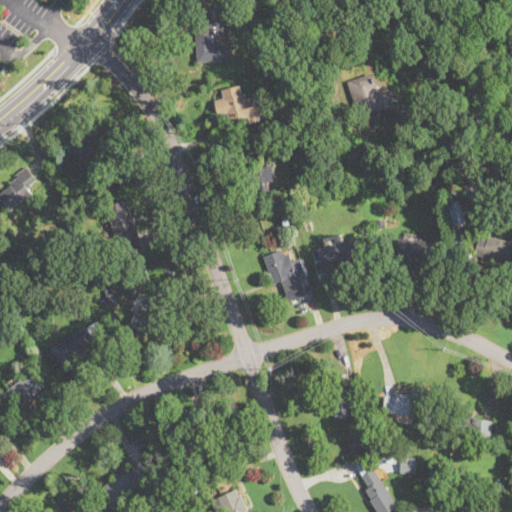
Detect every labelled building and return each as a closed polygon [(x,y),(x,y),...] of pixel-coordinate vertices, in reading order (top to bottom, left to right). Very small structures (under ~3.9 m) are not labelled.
[(214,34),(215,44),(228,43),(229,59),(198,61),(196,21),(222,19),(223,33),(214,34)] [(372,72),(378,89),(396,88),(397,108),(357,109),(348,81),(372,72)] [(240,86),(241,93),(244,93),(247,107),(250,106),(252,116),(230,120),(229,111),(218,114),(215,101),(224,99),(223,89),(240,86)] [(267,137),(262,138),(259,128),(264,126),(267,137)] [(81,133),(101,138),(100,142),(112,145),(110,153),(114,154),(112,161),(109,160),(108,163),(69,153),(74,134),(81,136),(81,133)] [(239,145),(226,148),(224,141),(237,138),(239,145)] [(32,193),(10,211),(0,198),(0,194),(12,185),(10,182),(18,176),(17,174),(26,166),(37,180),(28,187),(32,193)] [(271,198),(260,200),(257,183),(241,186),(239,173),(255,170),(255,169),(265,167),(271,198)] [(497,184),(497,194),(477,194),(478,180),(487,180),(487,184),(497,184)] [(301,199),(291,201),(288,185),(298,183),(301,199)] [(475,193),(474,202),(466,201),(467,193),(475,193)] [(121,249),(105,207),(126,199),(142,241),(121,249)] [(465,222),(455,226),(448,204),(459,201),(465,222)] [(487,219),(478,219),(478,205),(486,205),(487,219)] [(289,223),(284,224),(281,211),(286,210),(289,223)] [(386,228),(377,229),(376,220),(386,219),(386,228)] [(511,241),(511,263),(501,262),(500,265),(483,262),(484,255),(475,254),(479,235),(511,241)] [(365,257),(352,260),(352,259),(322,266),(318,247),(360,237),(365,257)] [(441,241),(439,261),(398,258),(399,238),(441,241)] [(286,264),(301,259),(306,272),(274,284),(264,256),(281,250),(286,264)] [(48,265),(43,269),(39,263),(45,259),(48,265)] [(34,280),(28,283),(19,270),(25,266),(34,280)] [(58,283),(53,286),(49,279),(54,276),(58,283)] [(111,287),(117,302),(110,304),(107,294),(108,293),(106,288),(111,287)] [(164,314),(155,329),(151,327),(147,334),(130,324),(147,295),(164,305),(160,312),(164,314)] [(98,321),(106,332),(94,340),(96,343),(75,357),(80,364),(68,372),(52,349),(86,327),(87,328),(98,321)] [(15,334),(8,340),(0,331),(0,329),(7,324),(15,334)] [(13,413),(0,397),(32,370),(45,386),(13,413)] [(356,391),(346,418),(321,409),(325,397),(332,400),(338,384),(356,391)] [(427,389),(424,415),(384,411),(386,395),(397,396),(397,393),(414,395),(415,388),(427,389)] [(495,420),(493,438),(474,435),(473,445),(458,443),(461,416),(495,420)] [(227,446),(220,464),(182,448),(189,430),(227,446)] [(390,438),(383,441),(380,433),(387,430),(390,438)] [(368,449),(352,453),(348,436),(364,432),(368,449)] [(377,450),(372,439),(378,437),(383,448),(377,450)] [(399,506),(389,511),(377,511),(370,499),(372,498),(366,489),(369,487),(362,475),(363,474),(355,462),(366,455),(399,506)] [(416,458),(415,473),(401,472),(402,457),(416,458)] [(137,469),(146,481),(115,503),(103,487),(119,475),(120,477),(130,470),(132,473),(137,469)] [(460,499),(449,508),(440,497),(451,488),(460,499)] [(245,511),(224,511),(224,510),(218,511),(215,511),(211,501),(236,490),(245,511)]
